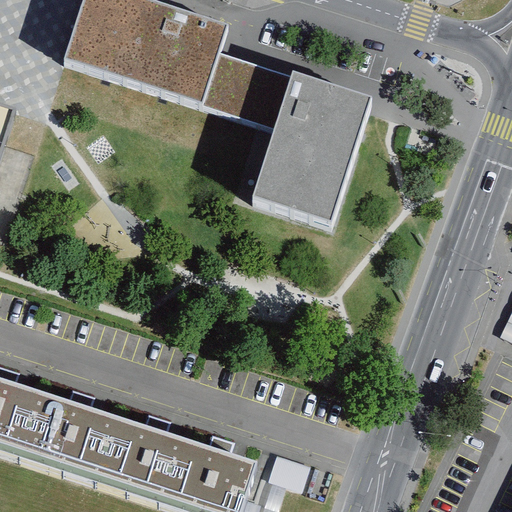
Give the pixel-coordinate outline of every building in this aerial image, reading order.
[(226,33),(126,0),(85,0),(64,65),(200,110),(278,135),(256,202),(330,227),(371,105),(296,81),(219,56),(226,33)] [(0,175),(22,114),(0,106),(0,175)] [(511,316),(501,338),(511,343),(511,316)] [(240,511),(253,473),(0,388),(0,456),(166,511),(240,511)] [(306,493),(311,466),(276,459),(271,486),(306,493)]
